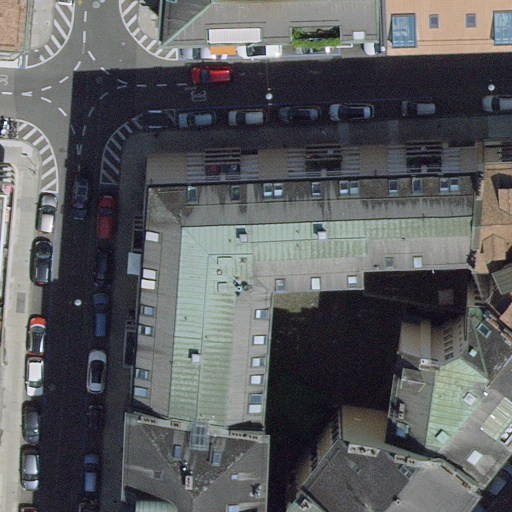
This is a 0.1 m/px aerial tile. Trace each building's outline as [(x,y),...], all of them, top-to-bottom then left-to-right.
[(31,0),(0,0),(0,24),(29,26),(31,0)] [(380,11),(379,0),(162,0),(161,17),(273,14),(380,11)] [(511,0),(379,0),(380,11),(467,9),(511,6),(511,0)] [(511,140),(479,142),(473,237),(498,235),(508,255),(490,277),(511,295),(511,140)] [(354,148),(325,149),(331,259),(363,258),(365,290),(469,308),(471,276),(473,237),(479,142),(354,148)] [(285,150),(150,155),(133,377),(262,396),(275,262),(331,259),(325,149),(285,150)] [(0,320),(6,321),(11,258),(17,176),(0,176),(2,158),(0,157),(0,320)] [(511,295),(490,277),(471,276),(469,308),(459,318),(443,327),(404,321),(390,414),(443,422),(479,451),(511,408),(511,295)] [(255,511),(258,509),(262,396),(133,377),(127,511),(255,511)] [(284,424),(318,437),(342,406),(274,397),(273,416),(284,424)] [(443,422),(390,414),(342,406),(318,437),(288,476),(287,488),(291,492),(277,511),(429,511),(479,451),(443,422)]
